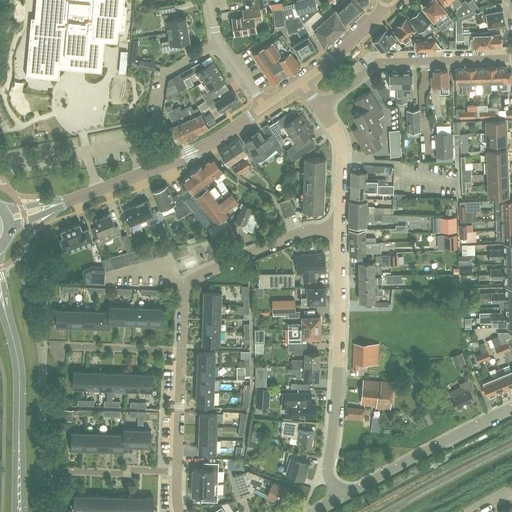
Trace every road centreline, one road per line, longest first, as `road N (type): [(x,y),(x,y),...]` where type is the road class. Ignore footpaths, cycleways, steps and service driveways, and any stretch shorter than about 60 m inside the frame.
road 1 (residential): [(180,511),(186,290),(298,234),(340,231)]
road 2 (residential): [(340,496),(331,460),(341,364),(340,231)]
road 3 (tertiary): [(263,108),(189,154),(69,201)]
road 4 (residential): [(511,59),(383,64),(320,108)]
road 5 (residential): [(340,496),(511,410)]
road 6 (secondary): [(19,511),(21,371),(11,332)]
road 7 (residential): [(340,231),(341,147),(320,108)]
road 8 (tertiary): [(392,2),(302,82)]
